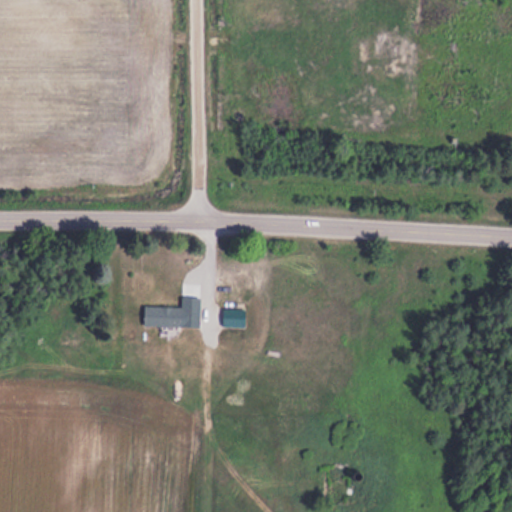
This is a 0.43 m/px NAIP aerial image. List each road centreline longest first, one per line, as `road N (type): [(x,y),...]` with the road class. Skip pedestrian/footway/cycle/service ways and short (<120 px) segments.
road 1 (residential): [(511,235),(0,220)]
road 2 (residential): [(195,220),(192,0)]
